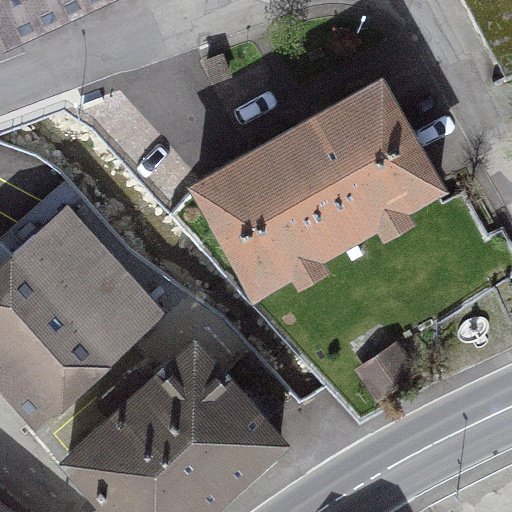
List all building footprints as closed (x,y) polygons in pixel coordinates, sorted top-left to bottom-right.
[(0,0),(0,30),(3,36),(80,0),(0,0)] [(511,0),(475,0),(511,69),(511,0)] [(398,205),(439,184),(414,141),(418,129),(406,126),(379,78),(196,181),(223,229),(219,240),(231,243),(255,287),(295,263),(288,252),(305,242),(312,254),(381,215),(374,203),(391,194),(398,205)] [(0,263),(0,375),(37,417),(159,309),(67,204),(0,263)] [(115,411),(67,453),(119,511),(194,511),(280,436),(263,418),(223,372),(195,340),(149,381),(135,366),(101,396),(115,411)] [(248,350),(223,372),(263,418),(288,395),(248,350)] [(0,511),(10,511),(0,503),(0,511)]
